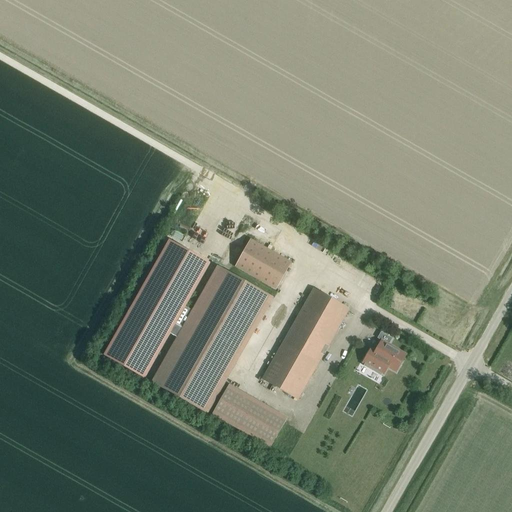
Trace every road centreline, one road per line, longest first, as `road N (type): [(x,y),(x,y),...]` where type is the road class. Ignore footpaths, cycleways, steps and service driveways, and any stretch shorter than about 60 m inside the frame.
road 1 (track): [(236,204),(222,181),(0,54)]
road 2 (unclassified): [(382,511),(511,282)]
